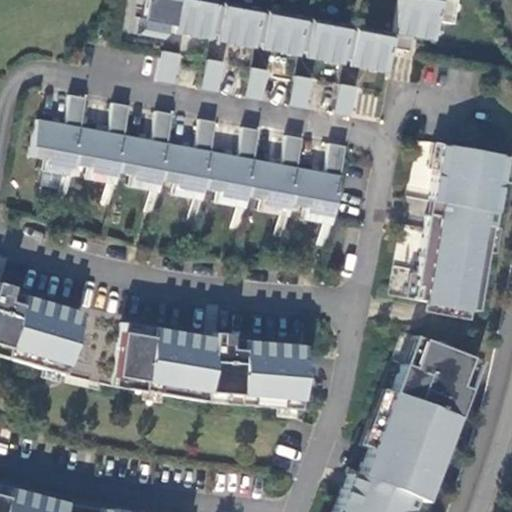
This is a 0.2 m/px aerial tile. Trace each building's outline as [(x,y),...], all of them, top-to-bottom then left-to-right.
[(172,31),(178,4),(158,0),(145,0),(138,38),(162,42),(165,29),(172,31)] [(207,44),(215,4),(192,0),(178,0),(178,4),(172,31),(171,37),(207,44)] [(455,6),(424,0),(399,0),(391,39),(389,54),(406,57),(409,43),(431,47),(435,28),(450,31),(455,6)] [(251,53),(259,13),(223,6),(214,45),(251,53)] [(303,22),(266,14),(259,54),(295,61),(303,22)] [(347,31),(311,23),(303,63),(339,70),(347,31)] [(391,39),(355,32),(347,72),(384,79),(389,54),(391,39)] [(153,84),(170,87),(176,58),(159,55),(153,84)] [(220,67),(203,63),(197,93),(214,96),(220,67)] [(264,75),(247,72),(241,102),(258,105),(264,75)] [(308,84),(292,81),(286,110),(302,114),(308,84)] [(352,93),(336,90),(330,119),(346,122),(352,93)] [(361,93),(359,113),(374,114),(376,95),(361,93)] [(61,127),(33,121),(26,159),(69,167),(76,130),(82,101),(66,98),(61,127)] [(104,136),(76,130),(69,167),(112,176),(120,139),(125,109),(109,106),(104,136)] [(147,144),(120,139),(112,176),(155,184),(163,147),(169,118),(152,115),(147,144)] [(190,153),(163,147),(155,184),(199,193),(206,156),(212,126),(196,123),(190,153)] [(206,156),(199,193),(242,201),(249,164),(255,135),(239,132),(233,161),(206,156)] [(249,164),(242,201),(285,210),(292,173),(298,143),(282,140),(276,170),(249,164)] [(292,173),(285,210),(328,218),(341,152),(325,149),(319,178),(292,173)] [(461,155),(437,150),(426,208),(436,210),(433,223),(423,221),(409,291),(414,292),(411,306),(425,309),(470,318),(487,234),(501,163),(473,158),(474,153),(461,151),(461,155)] [(0,349),(1,350),(0,352),(0,360),(56,377),(75,315),(4,294),(6,289),(0,286),(0,349)] [(205,340),(116,325),(106,379),(136,385),(134,394),(197,406),(198,396),(230,399),(229,409),(290,415),(295,365),(296,350),(222,343),(223,338),(206,335),(205,340)] [(436,353),(417,345),(405,373),(396,370),(351,482),(342,478),(328,511),(404,511),(407,504),(417,508),(428,479),(419,476),(441,421),(450,425),(462,396),(452,392),(464,364),(445,357),(447,352),(438,348),(436,353)] [(107,511),(103,511),(95,511),(60,505),(0,488),(0,511),(107,511)]
